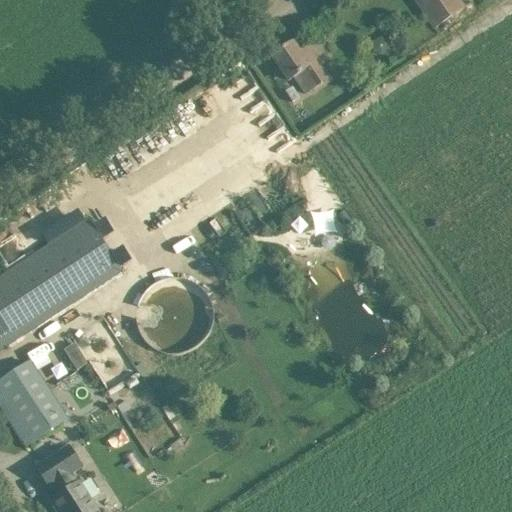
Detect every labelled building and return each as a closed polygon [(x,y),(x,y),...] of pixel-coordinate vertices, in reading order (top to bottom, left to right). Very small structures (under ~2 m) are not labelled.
[(416,0),(435,29),(465,10),(458,0),(416,0)] [(273,57),(290,82),(296,78),(303,89),(308,96),(331,80),(309,47),(300,53),(293,43),(273,57)] [(0,351),(1,350),(122,271),(89,220),(0,277),(0,351)] [(205,312),(204,305),(202,298),(199,291),(195,287),(189,282),(184,279),(178,277),(171,276),(164,277),(156,279),(150,282),(145,286),(141,291),(138,297),(135,305),(134,312),(135,317),(137,324),(140,330),(144,336),(151,341),(154,343),(161,346),(167,347),(175,347),(182,345),(189,341),(195,337),(199,331),(202,325),(204,319),(205,312)] [(77,342),(66,347),(77,371),(88,365),(77,342)] [(0,406),(27,448),(43,437),(65,423),(27,364),(5,378),(0,381),(0,406)] [(113,367),(99,373),(108,391),(122,385),(113,367)] [(58,496),(50,501),(57,511),(97,511),(79,483),(65,492),(59,483),(87,464),(74,443),(36,468),(49,489),(52,487),(58,496)]
